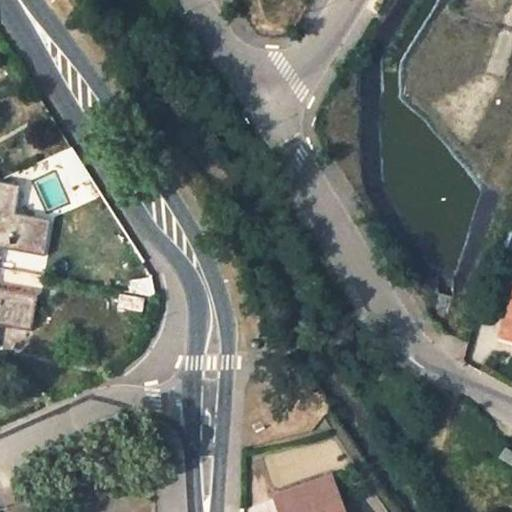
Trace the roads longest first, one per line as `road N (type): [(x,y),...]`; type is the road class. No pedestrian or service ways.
road 1 (unclassified): [(206,383),(208,312),(166,218),(20,0)]
road 2 (residential): [(259,105),(417,352),(511,413)]
road 3 (residential): [(206,383),(119,398),(0,448)]
road 4 (unclassified): [(348,0),(292,81),(259,105)]
road 5 (unclassified): [(209,511),(206,383)]
road 6 (residential): [(195,0),(259,105)]
